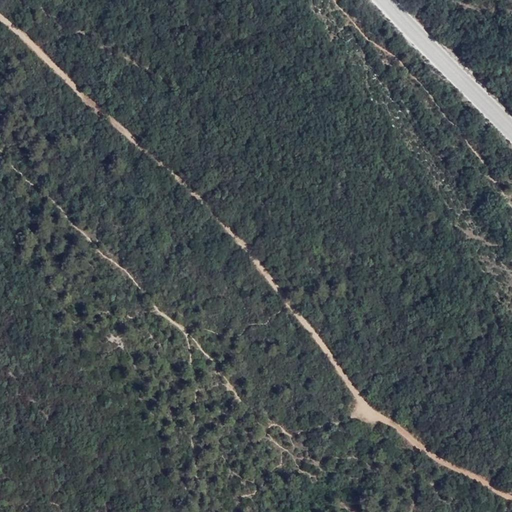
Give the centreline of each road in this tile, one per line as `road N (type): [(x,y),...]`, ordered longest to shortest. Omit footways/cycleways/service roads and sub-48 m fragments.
road 1 (track): [(511,498),(369,410),(228,228),(0,17)]
road 2 (tertiary): [(511,126),(384,0)]
